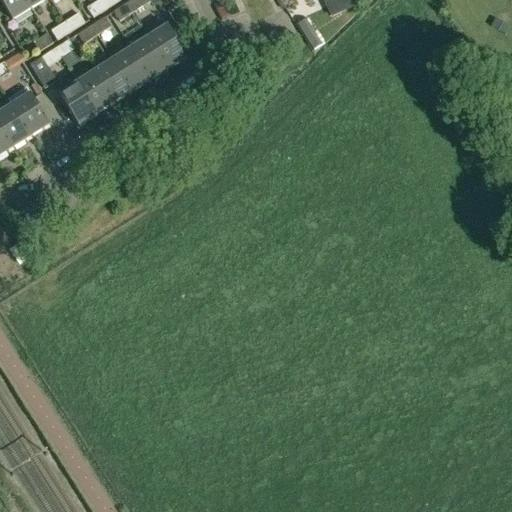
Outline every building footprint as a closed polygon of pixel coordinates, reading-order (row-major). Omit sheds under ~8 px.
[(31,9),(24,0),(0,0),(0,1),(12,21),(31,9)] [(24,0),(31,9),(45,0),(24,0)] [(107,10),(101,0),(88,9),(94,19),(107,10)] [(120,0),(101,0),(107,10),(121,1),(120,0)] [(134,0),(127,4),(133,14),(151,2),(148,0),(134,0)] [(355,7),(351,0),(336,0),(325,5),(332,18),(355,7)] [(120,23),(133,14),(127,4),(114,13),(120,23)] [(65,23),(72,33),(86,24),(79,15),(65,23)] [(92,27),(98,37),(112,28),(106,18),(92,27)] [(320,48),(304,22),(297,26),(300,31),(313,53),(320,48)] [(51,32),(57,42),(72,33),(65,23),(51,32)] [(98,37),(92,27),(78,36),(84,45),(98,37)] [(150,39),(169,69),(188,57),(169,27),(150,39)] [(53,45),(47,35),(34,44),(40,53),(53,45)] [(169,69),(150,39),(132,51),(151,80),(169,69)] [(56,50),(62,60),(75,51),(70,41),(56,50)] [(62,60),(56,50),(42,59),(49,68),(62,60)] [(114,62),(133,92),(151,80),(132,51),(114,62)] [(30,66),(45,89),(57,82),(42,58),(30,66)] [(96,74),(115,103),(133,92),(114,62),(96,74)] [(0,66),(0,79),(10,73),(5,64),(0,66)] [(78,85),(97,115),(115,103),(96,74),(78,85)] [(97,115),(78,85),(60,97),(78,127),(97,115)] [(31,137),(50,125),(26,89),(9,100),(14,107),(12,108),(31,137)] [(0,115),(0,129),(13,149),(31,137),(12,108),(0,115)] [(0,157),(13,149),(0,129),(0,157)]
